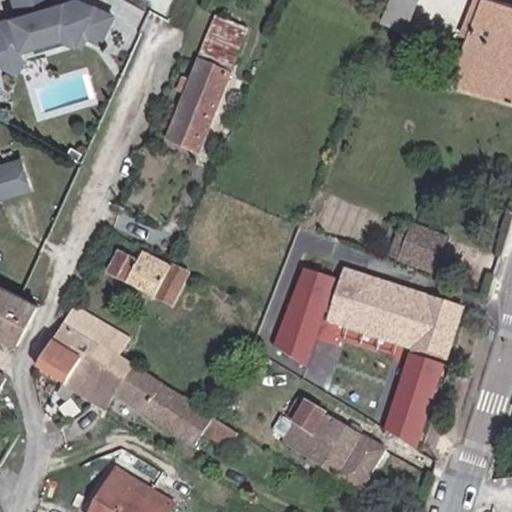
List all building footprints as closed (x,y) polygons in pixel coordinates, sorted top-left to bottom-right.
[(33,46),(44,51),(73,43),(74,44),(80,30),(87,33),(101,40),(112,14),(82,0),(79,0),(57,7),(54,0),(13,0),(12,2),(18,19),(0,24),(0,40),(18,50),(33,46)] [(409,23),(417,0),(395,0),(390,15),(409,23)] [(511,103),(511,7),(485,0),(472,0),(458,38),(465,40),(448,86),(511,103)] [(198,62),(225,73),(243,31),(233,27),(237,18),(222,12),(218,22),(215,20),(198,62)] [(87,33),(80,30),(74,44),(81,47),(87,33)] [(18,50),(0,40),(0,65),(15,73),(24,57),(44,51),(33,46),(18,50)] [(231,76),(225,73),(198,62),(197,62),(164,141),(198,156),(231,76)] [(0,194),(21,189),(14,166),(0,170),(0,194)] [(396,265),(409,225),(399,222),(385,261),(396,265)] [(396,265),(432,278),(446,239),(409,225),(396,265)] [(324,257),(330,241),(298,230),(292,245),(324,257)] [(190,275),(172,265),(170,269),(140,253),(135,261),(117,251),(106,273),(173,307),(190,275)] [(286,261),(264,316),(261,323),(288,332),(311,270),(286,261)] [(361,404),(358,415),(382,430),(420,441),(462,311),(345,275),(330,322),(417,350),(407,383),(394,380),(384,410),(361,404)] [(38,306),(0,285),(0,339),(14,347),(38,306)] [(71,303),(61,319),(60,322),(100,346),(88,367),(105,377),(120,355),(129,337),(71,303)] [(320,331),(343,339),(346,328),(324,320),(320,331)] [(100,346),(60,322),(33,370),(103,412),(111,399),(133,364),(120,355),(105,377),(88,367),(100,346)] [(224,459),(241,434),(221,422),(133,364),(111,399),(214,462),(219,456),(224,459)] [(361,493),(386,452),(304,404),(280,445),(361,493)] [(144,511),(115,494),(115,492),(105,485),(87,511),(144,511)] [(511,511),(486,502),(483,511),(511,511)]
